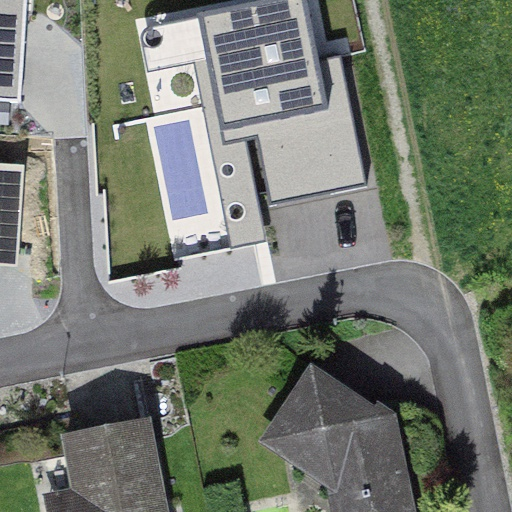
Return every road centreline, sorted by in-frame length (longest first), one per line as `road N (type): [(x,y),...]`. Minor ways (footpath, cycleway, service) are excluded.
road 1 (residential): [(0,362),(337,292),(400,292),(421,299),(452,338),(490,511)]
road 2 (track): [(370,0),(421,299)]
